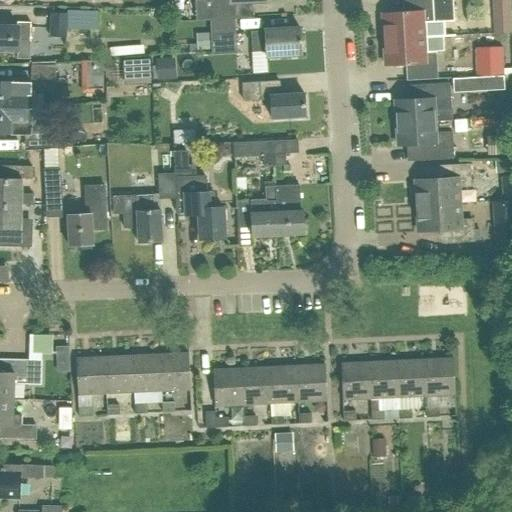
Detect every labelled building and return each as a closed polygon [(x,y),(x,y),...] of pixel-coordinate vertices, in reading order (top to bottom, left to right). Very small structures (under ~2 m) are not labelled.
[(209,21),(233,19),(232,3),(264,1),(264,0),(193,0),(195,21),(209,20),(209,21)] [(453,21),(451,0),(405,0),(406,12),(381,13),(383,40),(443,36),(443,21),(453,21)] [(508,0),(490,0),(493,34),(511,33),(508,0)] [(92,37),(92,15),(50,14),(50,37),(92,37)] [(233,19),(209,21),(211,54),(235,53),(233,19)] [(0,51),(30,52),(31,22),(17,22),(17,25),(0,24),(0,51)] [(301,55),(299,28),(264,30),(264,31),(250,32),(251,52),(260,52),(260,54),(266,54),(266,57),(301,55)] [(444,51),(443,36),(383,40),(384,66),(406,64),(406,80),(437,78),(435,51),(444,51)] [(473,76),(501,75),(500,46),(472,47),(473,76)] [(145,81),(143,57),(117,59),(118,83),(145,81)] [(175,57),(156,58),(157,80),(176,79),(175,57)] [(115,68),(114,59),(104,60),(105,69),(115,68)] [(100,60),(79,60),(80,92),(101,92),(100,60)] [(55,80),(56,65),(31,65),(31,80),(55,80)] [(501,78),(466,80),(467,93),(502,91),(501,78)] [(0,106),(30,108),(30,95),(31,83),(12,82),(0,81),(0,106)] [(280,95),(279,81),(242,84),(243,101),(271,100),(272,119),(305,117),(303,93),(280,95)] [(434,121),(451,120),(449,83),(421,85),(422,99),(394,101),(396,123),(434,121)] [(157,129),(181,127),(179,86),(155,88),(157,129)] [(30,121),(30,108),(0,106),(0,133),(11,133),(22,133),(22,129),(27,129),(27,127),(29,127),(30,121)] [(435,133),(434,121),(396,123),(397,145),(425,144),(426,160),(453,158),(452,132),(435,133)] [(172,143),(193,141),(192,129),(171,130),(172,143)] [(72,147),(71,130),(29,132),(30,147),(53,146),(53,149),(72,147)] [(273,140),(275,165),(284,164),(283,153),(296,152),(295,139),(273,140)] [(506,139),(491,140),(492,155),(507,153),(506,139)] [(272,165),(275,165),(273,140),(260,141),(262,166),(272,166),(272,165)] [(176,198),(177,213),(185,213),(186,215),(199,215),(200,239),(225,238),(224,207),(215,208),(214,192),(207,192),(206,176),(189,176),(187,151),(173,152),(174,173),(175,173),(176,198)] [(0,203),(22,204),(33,204),(34,194),(22,193),(22,178),(32,179),(33,166),(0,165),(0,203)] [(416,206),(459,203),(458,186),(470,186),(469,165),(441,166),(442,178),(415,180),(416,206)] [(61,195),(61,179),(60,170),(45,170),(47,195),(61,195)] [(159,199),(176,198),(175,173),(174,173),(158,174),(159,199)] [(511,175),(500,176),(502,201),(511,200),(511,175)] [(94,244),(93,232),(110,231),(107,183),(86,185),(88,214),(68,215),(69,246),(82,245),(82,249),(92,248),(92,244),(94,244)] [(276,186),(278,236),(304,234),(302,210),(300,210),(299,185),(276,186)] [(252,237),(278,236),(276,186),(265,187),(265,199),(240,200),(242,224),(251,223),(252,237)] [(405,231),(416,230),(414,192),(403,193),(405,231)] [(154,210),(153,195),(113,197),(114,214),(123,214),(124,228),(137,228),(138,243),(162,241),(161,210),(154,210)] [(21,218),(22,204),(0,203),(0,245),(32,246),(32,225),(25,218),(21,218)] [(459,203),(416,206),(418,232),(445,230),(446,242),(474,240),(472,219),(460,220),(459,203)] [(494,250),(511,249),(511,224),(493,225),(494,250)] [(160,354),(162,391),(190,389),(189,353),(160,354)] [(134,392),(162,391),(160,354),(133,356),(134,392)] [(107,394),(134,392),(133,356),(105,357),(107,394)] [(78,395),(107,394),(105,357),(76,358),(78,395)] [(425,359),(427,396),(455,394),(453,358),(425,359)] [(0,398),(14,399),(14,374),(28,375),(28,384),(41,384),(42,361),(0,359),(0,398)] [(399,397),(427,396),(425,359),(397,361),(399,397)] [(371,399),(399,397),(397,361),(369,362),(371,399)] [(343,400),(371,399),(369,362),(341,363),(343,400)] [(297,366),(298,402),(327,400),(325,364),(297,366)] [(271,403),(298,402),(297,366),(269,367),(271,403)] [(243,405),(271,403),(269,367),(242,368),(243,405)] [(215,406),(243,405),(242,368),(213,370),(215,406)] [(13,425),(14,399),(0,398),(0,425),(0,432),(0,437),(35,439),(36,425),(13,425)] [(163,412),(175,411),(174,402),(162,402),(163,412)] [(135,413),(147,413),(147,403),(135,404),(135,413)] [(108,415),(120,414),(119,405),(107,405),(108,415)] [(79,416),(92,416),(91,406),(79,406),(79,416)] [(54,428),(69,428),(69,407),(54,407),(54,428)] [(427,417),(439,417),(439,407),(427,408),(427,417)] [(399,418),(412,418),(411,408),(399,409),(399,418)] [(372,420),(384,419),(384,409),(372,410),(372,420)] [(215,417),(215,411),(206,411),(206,427),(228,426),(228,416),(215,417)] [(344,421),(356,420),(355,411),(343,411),(344,421)] [(299,423),(311,422),(311,413),(299,413),(299,423)] [(272,424),(284,423),(283,414),(271,414),(272,424)] [(244,425),(256,425),(256,415),(244,416),(244,425)] [(274,433),(275,452),(293,451),(292,433),(274,433)] [(373,457),(385,456),(384,439),(372,439),(373,457)] [(43,478),(43,466),(29,465),(3,464),(3,468),(0,467),(0,496),(3,497),(3,496),(20,496),(21,477),(28,477),(43,478)]
